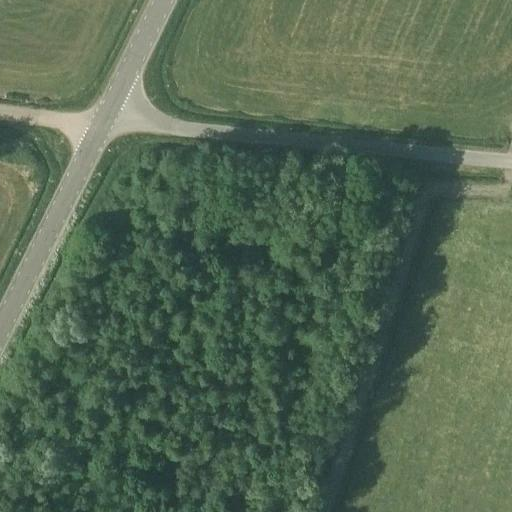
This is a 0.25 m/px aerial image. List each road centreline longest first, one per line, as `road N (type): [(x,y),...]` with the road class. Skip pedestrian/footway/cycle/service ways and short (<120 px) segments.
road 1 (unclassified): [(511,161),(150,126),(101,133)]
road 2 (tertiary): [(0,340),(101,133)]
road 3 (tertiary): [(101,133),(167,0)]
